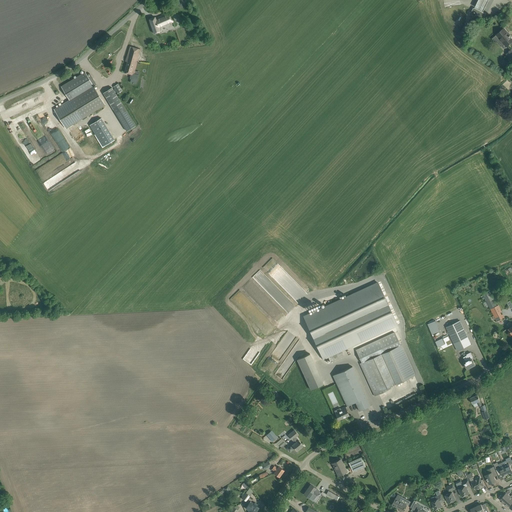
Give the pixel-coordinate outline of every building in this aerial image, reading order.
[(179,5),(181,8),(188,4),(186,0),(180,0),(173,4),(176,8),(179,5)] [(489,0),(479,0),(475,8),(484,12),(489,0)] [(481,17),(484,17),(486,15),(485,13),(475,8),(473,8),(471,12),(481,17)] [(173,22),(169,13),(155,18),(155,17),(149,19),(154,33),(160,31),(159,28),(173,22)] [(461,34),(468,37),(471,30),(463,27),(461,34)] [(504,28),(496,35),(505,47),(511,41),(511,38),(510,37),(511,36),(510,35),(509,36),(507,33),(508,33),(504,28)] [(140,49),(130,46),(125,61),(128,62),(125,72),(131,74),(130,77),(131,77),(130,82),(133,83),(134,84),(134,83),(136,84),(139,75),(134,73),(140,49)] [(66,129),(105,105),(94,86),(97,84),(90,74),(87,75),(85,72),(61,87),(69,100),(54,109),(66,129)] [(113,87),(117,93),(122,90),(118,84),(113,87)] [(135,126),(112,87),(103,93),(126,131),(135,126)] [(91,123),(104,145),(113,139),(100,118),(91,123)] [(52,166),(55,164),(52,160),(36,170),(40,177),(54,169),(52,166)] [(341,350),(397,325),(378,283),(304,317),(323,359),(328,356),(331,362),(344,356),(341,350)] [(498,305),(497,305),(496,304),(499,303),(492,291),(484,295),(497,321),(505,317),(503,314),(502,314),(501,312),(502,312),(498,305)] [(460,321),(446,327),(457,351),(471,344),(460,321)] [(394,332),(356,350),(361,362),(360,363),(375,396),(391,388),(390,387),(400,382),(415,375),(402,344),(400,345),(394,332)] [(472,359),(473,358),(470,352),(467,354),(467,355),(463,357),(466,362),(464,362),(468,369),(475,365),(472,359)] [(309,389),(323,384),(309,353),(296,358),(309,389)] [(347,406),(355,402),(359,410),(370,405),(352,366),(333,375),(347,406)] [(480,401),(480,399),(478,395),(470,398),(473,404),(477,402),(479,406),(482,405),(480,401)] [(340,407),(334,411),(338,420),(349,415),(345,407),(341,409),(340,407)] [(288,435),(292,440),(293,439),(295,442),(291,446),(290,446),(288,448),(287,449),(289,451),(291,451),(293,449),(293,448),(294,447),(297,451),(297,450),(303,445),(299,440),(298,440),(295,436),(298,434),(294,430),(288,435)] [(277,437),(272,431),(267,435),(272,442),(277,437)] [(278,448),(285,442),(282,438),(275,444),(278,448)] [(502,451),(511,447),(511,443),(501,448),(502,451)] [(365,466),(361,457),(349,462),(353,472),(365,466)] [(332,463),(338,476),(347,471),(341,459),(332,463)] [(504,466),(508,474),(511,473),(511,474),(511,473),(511,469),(511,468),(511,461),(511,460),(507,462),(506,460),(502,462),(504,466)] [(262,465),(265,469),(271,465),(268,461),(262,465)] [(508,474),(504,466),(500,467),(499,465),(495,467),(498,475),(502,474),(503,478),(506,477),(505,475),(508,474)] [(284,470),(280,467),(279,466),(278,468),(274,466),(272,469),(275,472),(274,473),(279,477),(284,470)] [(496,481),(496,480),(494,475),(497,474),(493,467),(487,469),(489,473),(485,475),(489,484),(496,481)] [(473,476),(472,477),(470,478),(472,482),(473,485),(475,489),(477,488),(478,489),(484,486),(482,482),(480,477),(474,479),(473,476)] [(471,486),(468,482),(468,480),(461,483),(463,487),(458,488),(462,497),(469,493),(467,488),(471,486)] [(311,484),(304,494),(305,495),(308,497),(313,500),(320,491),(316,489),(316,488),(311,484)] [(456,500),(454,495),(451,491),(455,489),(453,484),(447,487),(450,493),(445,495),(447,499),(448,502),(449,503),(456,500)] [(328,490),(326,494),(336,500),(339,496),(328,490)] [(502,502),(504,504),(510,496),(508,494),(510,492),(508,490),(500,499),(503,502),(502,502)] [(241,498),(246,502),(250,496),(246,492),(241,498)] [(392,505),(403,511),(407,504),(400,500),(402,496),(398,494),(392,505)] [(441,494),(435,497),(433,497),(431,498),(431,499),(432,501),(431,502),(435,509),(439,508),(442,507),(441,506),(442,506),(440,501),(444,500),(441,494)] [(257,511),(258,511),(257,510),(259,507),(257,506),(258,505),(255,503),(253,504),(250,502),(246,508),(249,511),(248,511),(257,511)] [(413,508),(412,509),(415,510),(414,511),(425,511),(420,509),(421,506),(415,503),(413,508)]
